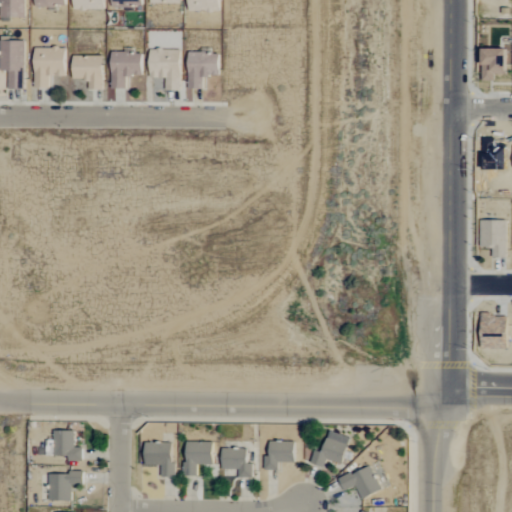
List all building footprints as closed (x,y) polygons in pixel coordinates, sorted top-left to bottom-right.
[(0,0),(0,2),(0,17),(26,17),(25,0),(0,0)] [(73,0),(73,10),(104,10),(104,0),(73,0)] [(219,11),(218,0),(188,0),(188,11),(219,11)] [(25,41),(0,40),(0,71),(8,71),(8,89),(24,90),(25,41)] [(34,48),(35,89),(50,88),(50,77),(66,76),(65,47),(34,48)] [(150,78),(166,78),(165,90),(180,90),(181,50),(150,49),(150,78)] [(482,81),(494,81),(494,74),(505,75),(505,49),(482,49),(482,81)] [(112,89),(127,89),(127,77),(142,76),(141,52),(111,53),(112,89)] [(189,89),(204,89),(203,77),(219,77),(219,52),(188,53),(189,89)] [(103,57),(73,56),(73,80),(89,80),(89,90),(102,90),(103,57)] [(480,248),(492,248),(492,258),(506,259),(506,220),(480,220),(480,248)] [(82,462),(82,448),(74,448),(74,431),(54,431),(54,443),(48,443),(47,456),(69,456),(69,461),(82,462)] [(323,468),(326,459),(341,465),(350,439),(329,431),(322,453),(314,450),(310,463),(323,468)] [(279,463),(294,463),(295,442),(270,441),(269,456),(265,456),(264,470),(279,471),(279,463)] [(213,442),(185,443),(185,477),(198,476),(198,465),(213,465),(213,442)] [(145,466),(161,466),(161,477),(173,477),(173,443),(145,443),(145,466)] [(247,464),(247,449),(222,448),(222,470),(239,470),(239,478),(252,478),(252,464),(247,464)] [(382,490),(369,465),(339,481),(344,492),(355,486),(362,500),(382,490)] [(83,473),(48,474),(49,501),(72,501),(71,487),(83,487),(83,473)]
